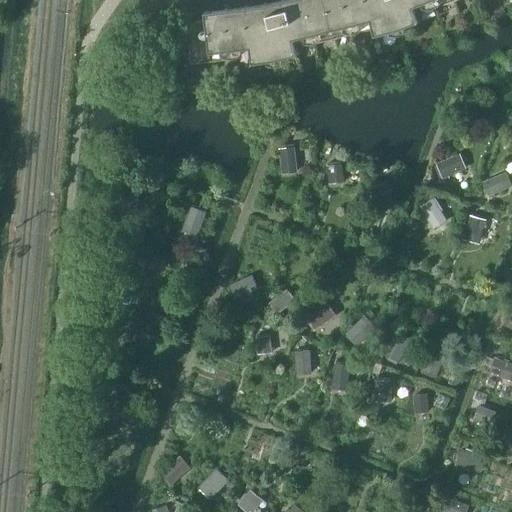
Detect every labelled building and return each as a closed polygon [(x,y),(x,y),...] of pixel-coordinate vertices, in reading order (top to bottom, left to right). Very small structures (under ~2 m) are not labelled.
[(276,0),(264,3),(245,6),(205,11),(206,20),(186,22),(190,53),(180,54),(181,64),(252,56),(252,62),(268,60),(267,55),(282,52),(283,57),(298,53),(296,47),(373,28),(375,34),(390,30),(388,25),(403,21),(404,26),(419,20),(417,14),(454,0),(276,0)] [(278,147),(282,174),(296,173),(292,145),(278,147)] [(458,155),(437,165),(442,177),(464,168),(458,155)] [(327,167),(329,183),(343,182),(341,166),(340,162),(327,164),(327,167)] [(504,174),(483,183),(489,195),(510,186),(504,174)] [(123,184),(124,207),(138,206),(136,183),(123,184)] [(375,186),(378,208),(391,207),(388,184),(375,186)] [(432,200),(421,207),(433,227),(445,220),(432,200)] [(183,229),(196,234),(204,213),(191,208),(183,229)] [(471,217),(465,239),(479,243),(485,220),(471,217)] [(109,262),(130,273),(136,262),(116,251),(109,262)] [(230,286),(235,298),(256,288),(251,277),(230,286)] [(287,289),(269,303),(277,314),(295,300),(287,289)] [(326,304),(307,317),(315,329),(334,316),(326,304)] [(145,332),(158,338),(167,317),(154,312),(145,332)] [(346,333),(357,344),(374,328),(363,317),(346,333)] [(227,321),(217,323),(219,333),(229,330),(227,321)] [(386,355),(398,361),(408,340),(396,333),(386,355)] [(269,336),(256,337),(258,355),(271,353),(269,336)] [(431,349),(423,370),(436,375),(444,354),(431,349)] [(311,372),(309,351),(295,352),(296,374),(311,372)] [(491,372),(511,380),(511,365),(495,359),(491,372)] [(349,366),(335,365),(332,387),(346,389),(349,366)] [(390,381),(376,381),(377,401),(390,401),(390,381)] [(427,394),(413,396),(415,412),(429,411),(427,394)] [(474,417),(489,424),(493,412),(478,405),(474,417)] [(458,463),(479,471),(484,458),(463,450),(458,463)] [(160,475),(169,485),(188,468),(179,458),(160,475)] [(226,481),(216,471),(199,489),(209,499),(226,481)] [(239,504),(248,511),(250,511),(261,500),(250,491),(239,504)] [(445,497),(440,510),(445,511),(463,511),(466,505),(445,497)]
